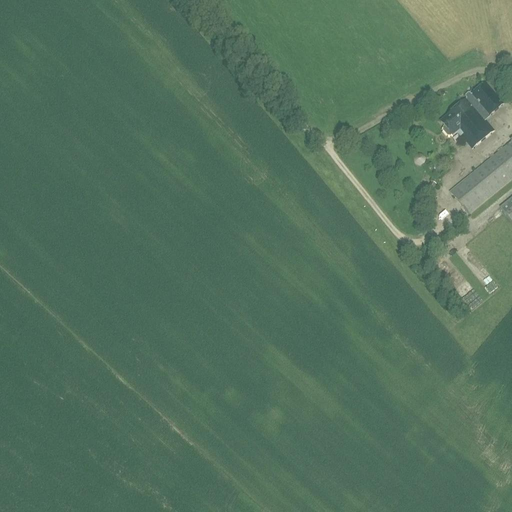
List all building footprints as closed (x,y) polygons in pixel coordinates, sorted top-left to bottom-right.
[(465,97),(467,99),(485,120),(503,104),(486,83),(471,95),(469,93),(465,97)] [(494,131),(485,120),(467,99),(440,122),(444,127),(442,128),(442,132),(446,137),(450,137),(451,135),(452,136),(457,132),(472,150),(494,131)] [(468,215),(511,178),(511,143),(511,142),(449,193),(468,215)] [(456,183),(467,171),(462,166),(451,178),(456,183)] [(511,198),(499,209),(511,224),(511,198)] [(447,264),(457,258),(453,252),(443,258),(447,264)] [(493,282),(477,263),(472,267),(488,286),(493,282)] [(476,307),(483,301),(476,294),(470,300),(476,307)]
